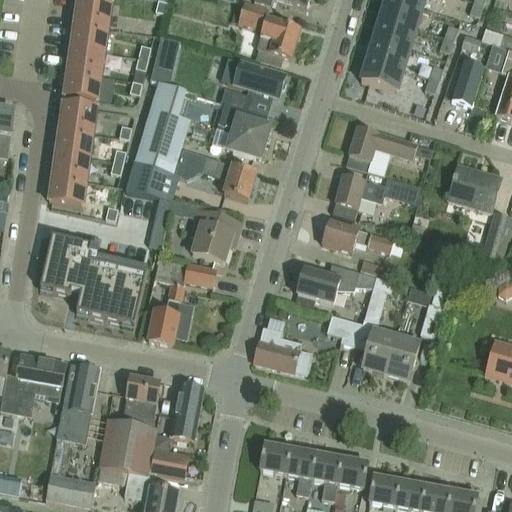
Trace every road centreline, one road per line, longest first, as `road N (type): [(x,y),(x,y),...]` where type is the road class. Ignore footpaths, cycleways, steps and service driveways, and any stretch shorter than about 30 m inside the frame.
road 1 (residential): [(240,382),(320,102)]
road 2 (residential): [(15,338),(43,105),(0,86)]
road 3 (unclassified): [(511,458),(240,382)]
road 4 (unclassified): [(240,382),(15,338)]
road 5 (residential): [(511,160),(320,102)]
road 6 (residential): [(215,511),(240,382)]
